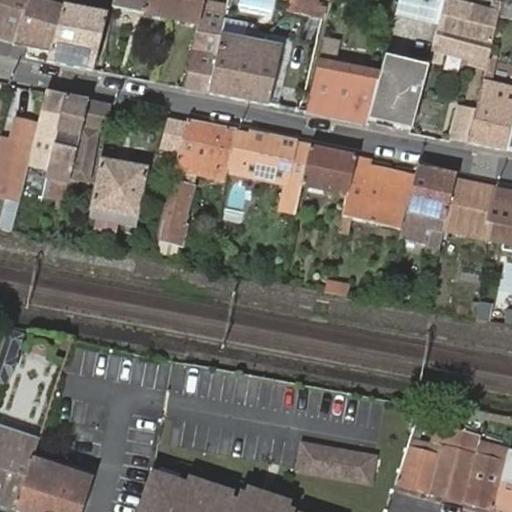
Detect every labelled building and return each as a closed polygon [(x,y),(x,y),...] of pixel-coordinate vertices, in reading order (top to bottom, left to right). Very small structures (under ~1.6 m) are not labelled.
[(0,0),(0,37),(8,12),(2,9),(5,0),(0,0)] [(0,42),(15,47),(28,4),(29,0),(5,0),(2,9),(8,12),(0,37),(0,42)] [(66,3),(66,0),(29,0),(28,4),(15,47),(51,53),(66,3)] [(114,0),(112,9),(141,15),(144,0),(114,0)] [(144,0),(141,15),(167,20),(170,0),(144,0)] [(170,0),(167,20),(197,27),(199,19),(202,0),(170,0)] [(288,0),(279,48),(267,108),(286,112),(295,62),(305,64),(316,19),(309,18),(312,0),(288,0)] [(395,0),(393,11),(437,21),(442,0),(395,0)] [(442,0),(437,21),(427,60),(437,63),(440,53),(469,59),(487,64),(501,3),(493,2),(490,13),(442,0)] [(47,64),(92,73),(106,20),(72,11),(73,5),(66,3),(51,53),(47,64)] [(199,19),(197,27),(184,92),(209,97),(221,36),(223,24),(199,19)] [(252,28),(250,40),(275,46),(278,34),(252,28)] [(343,36),(324,32),(306,115),(365,127),(367,120),(378,75),(335,66),(343,36)] [(221,36),(209,97),(267,108),(279,48),(221,36)] [(383,54),(378,75),(367,120),(392,126),(395,114),(387,112),(400,59),(383,54)] [(395,114),(392,126),(410,130),(426,65),(400,59),(387,112),(395,114)] [(487,64),(469,59),(468,68),(485,72),(487,64)] [(469,141),(468,143),(506,151),(511,125),(511,96),(481,89),(475,114),(469,141)] [(62,97),(46,94),(37,128),(32,147),(40,149),(43,135),(51,137),(62,97)] [(49,172),(55,173),(47,200),(58,204),(62,204),(69,179),(88,102),(67,98),(49,172)] [(113,108),(88,102),(69,179),(85,183),(99,133),(107,134),(113,108)] [(452,137),(469,141),(475,114),(458,110),(452,137)] [(188,124),(168,119),(160,150),(181,155),(188,124)] [(0,188),(1,189),(0,191),(0,196),(7,199),(1,222),(5,227),(12,228),(32,147),(37,128),(16,122),(12,138),(2,177),(0,176),(0,188)] [(197,177),(228,184),(230,176),(240,135),(188,124),(181,155),(163,225),(158,242),(182,249),(188,228),(184,226),(193,192),(197,177)] [(280,202),(297,205),(301,188),(309,150),(310,146),(240,131),(240,135),(230,176),(283,188),(280,202)] [(12,138),(1,135),(0,138),(0,176),(2,177),(12,138)] [(354,160),(309,150),(301,188),(346,197),(354,160)] [(369,163),(354,160),(346,197),(341,220),(354,222),(401,232),(414,180),(369,169),(369,165),(369,163)] [(102,161),(89,221),(98,222),(96,234),(118,238),(120,227),(136,230),(149,171),(102,161)] [(423,254),(437,258),(443,231),(454,182),(456,176),(417,168),(414,180),(401,232),(399,243),(425,249),(423,254)] [(497,191),(454,182),(443,231),(489,240),(497,191)] [(511,192),(497,190),(497,191),(489,240),(504,243),(503,252),(511,254),(511,192)] [(341,220),(338,234),(351,237),(354,222),(341,220)] [(148,243),(158,245),(158,242),(163,225),(150,222),(147,234),(150,235),(148,243)] [(364,289),(362,299),(372,300),(374,291),(364,289)] [(374,291),(372,300),(384,302),(386,293),(374,291)] [(386,293),(384,302),(396,305),(398,296),(386,293)] [(478,305),(476,320),(490,323),(493,307),(478,305)] [(21,339),(6,333),(0,350),(0,381),(6,383),(21,339)] [(419,446),(431,407),(423,405),(396,484),(462,502),(478,444),(480,439),(441,427),(434,451),(419,446)] [(482,430),(486,417),(469,414),(465,424),(482,430)] [(0,508),(11,511),(15,511),(34,454),(39,438),(31,435),(29,441),(0,432),(0,508)] [(375,458),(302,444),(296,471),(371,485),(375,458)] [(492,510),(509,452),(478,444),(462,502),(492,510)] [(511,511),(511,452),(509,452),(492,510),(499,511),(511,511)] [(80,511),(94,473),(34,454),(15,511),(80,511)] [(154,469),(152,476),(186,486),(188,480),(154,469)] [(243,504),(186,486),(152,476),(140,511),(285,511),(286,510),(246,497),(243,504)] [(246,497),(188,480),(186,486),(243,504),(246,497)] [(248,490),(246,497),(286,510),(288,503),(248,490)]
